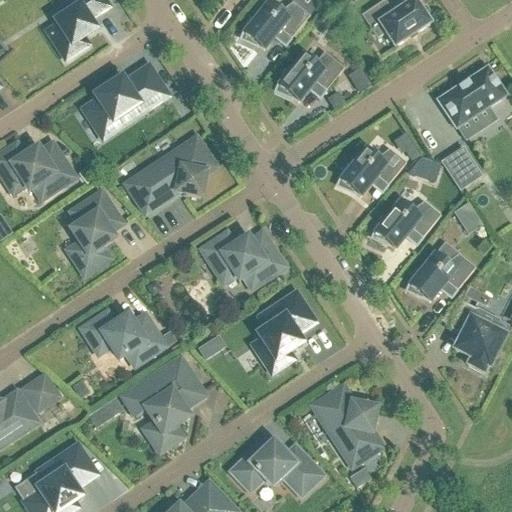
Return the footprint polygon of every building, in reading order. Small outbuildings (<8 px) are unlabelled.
[(58,29),(47,36),(65,64),(87,49),(83,42),(95,34),(89,24),(108,11),(101,0),(78,0),(60,12),(65,19),(56,26),(58,29)] [(419,11),(414,4),(393,18),(384,5),(362,20),(377,41),(384,37),(394,52),(430,28),(426,21),(428,18),(428,14),(426,11),(422,10),(419,11)] [(309,20),(292,7),(280,16),(269,8),(254,27),(250,25),(243,43),(256,49),(263,54),(280,34),(291,43),(309,20)] [(344,73),(324,56),(314,68),(304,60),(288,79),(285,77),(277,95),(291,101),(298,107),(314,86),(325,95),(344,73)] [(98,104),(83,114),(98,136),(139,109),(143,117),(147,114),(168,101),(148,71),(124,87),(121,83),(95,100),(98,104)] [(456,133),(506,100),(487,72),(437,105),(456,133)] [(416,89),(407,100),(416,108),(425,97),(416,89)] [(338,96),(326,104),(333,115),(345,107),(338,96)] [(176,197),(200,202),(205,178),(214,172),(196,144),(148,175),(127,189),(145,217),(167,203),(176,197)] [(72,182),(52,150),(40,158),(37,152),(23,162),(16,151),(0,161),(0,176),(13,196),(24,189),(28,195),(34,191),(42,202),(72,182)] [(462,151),(441,165),(442,167),(460,194),(480,180),(462,151)] [(406,167),(389,153),(376,163),(366,154),(350,173),(347,172),(339,189),(353,195),(360,201),(376,181),(387,190),(406,167)] [(89,171),(79,178),(87,188),(96,180),(89,171)] [(84,279),(107,263),(100,252),(114,243),(109,235),(120,228),(101,199),(73,218),(80,229),(71,234),(80,248),(69,256),(84,279)] [(440,220),(423,206),(411,215),(400,207),(385,226),(381,224),(374,242),(387,248),(394,254),(411,233),(422,242),(440,220)] [(163,228),(152,233),(161,250),(172,244),(163,228)] [(283,271),(262,240),(251,247),(247,242),(234,251),(226,240),(203,255),(224,286),(235,279),(239,285),(245,281),(252,292),(283,271)] [(475,272),(458,259),(445,268),(435,259),(419,278),(416,277),(408,294),(422,300),(429,306),(445,286),(456,295),(475,272)] [(156,285),(147,290),(153,299),(161,293),(156,285)] [(463,301),(485,312),(490,302),(468,291),(463,301)] [(315,327),(295,298),(259,322),(266,333),(258,339),(261,344),(252,350),(271,379),(293,364),(289,357),(302,348),(296,339),(315,327)] [(476,312),(475,314),(462,307),(450,331),(462,338),(454,354),(471,362),(467,370),(483,378),(487,371),(489,372),(491,368),(495,370),(501,357),(498,355),(510,331),(499,325),(500,324),(476,312)] [(113,330),(106,319),(83,334),(98,357),(109,350),(119,364),(127,358),(135,369),(163,351),(144,322),(133,329),(128,321),(113,330)] [(170,334),(163,339),(169,349),(177,344),(170,334)] [(207,348),(199,353),(205,363),(214,358),(207,348)] [(204,400),(178,360),(120,398),(135,421),(146,414),(155,427),(144,434),(159,457),(181,443),(175,431),(189,422),(183,414),(204,400)] [(37,416),(59,402),(44,380),(23,395),(37,416)] [(352,470),(380,452),(371,437),(376,413),(352,408),(342,394),(314,412),(352,470)] [(0,449),(35,427),(16,399),(2,409),(0,408),(0,449)] [(115,402),(104,409),(112,421),(123,413),(115,402)] [(286,461),(273,447),(259,461),(254,456),(232,477),(250,495),(264,482),(272,491),(283,481),(301,500),(322,481),(295,453),(286,461)] [(40,496),(24,507),(27,511),(76,511),(80,510),(76,505),(81,502),(75,493),(82,489),(96,479),(96,478),(89,469),(87,465),(85,463),(85,462),(83,459),(77,450),(38,476),(45,488),(38,493),(40,496)] [(364,475),(350,484),(356,493),(370,484),(364,475)] [(231,511),(209,488),(183,511),(179,511),(177,511),(231,511)]
